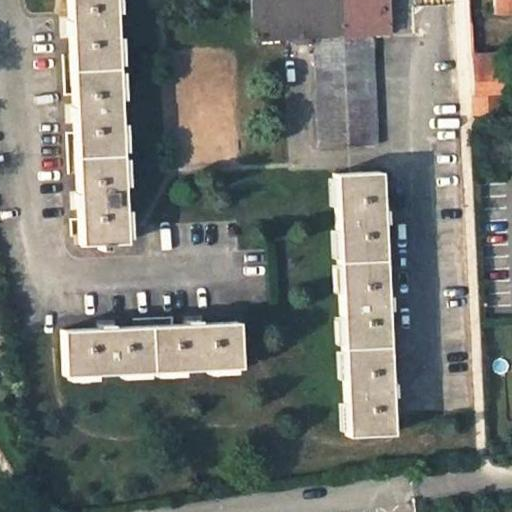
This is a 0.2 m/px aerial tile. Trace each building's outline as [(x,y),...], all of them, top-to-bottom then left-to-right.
[(66,0),(78,244),(98,243),(99,249),(107,248),(106,243),(123,241),(112,0),(66,0)] [(313,36),(318,146),(378,144),(371,33),(389,32),(387,0),(250,0),(252,40),(313,36)] [(511,52),(502,52),(471,54),(473,92),(499,91),(504,91),(503,66),(511,65),(511,52)] [(473,92),(474,114),(500,113),(499,91),(473,92)] [(332,172),(346,435),(391,433),(379,169),(332,172)] [(59,329),(62,376),(239,365),(236,319),(59,329)]
